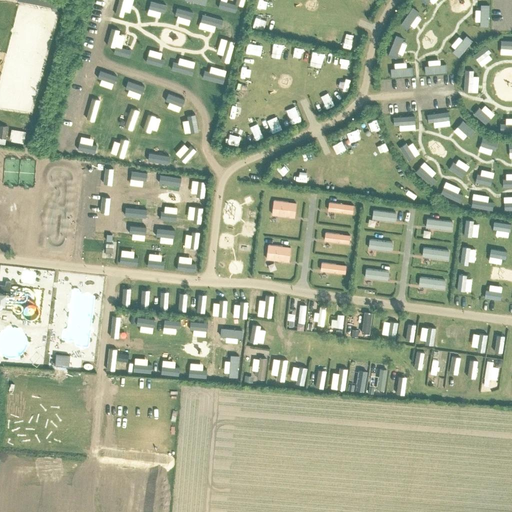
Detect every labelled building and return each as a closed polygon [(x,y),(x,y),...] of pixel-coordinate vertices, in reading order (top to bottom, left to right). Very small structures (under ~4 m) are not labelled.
[(296,43),(292,56),(304,59),(308,46),(296,43)] [(9,139),(23,142),(25,129),(11,127),(9,139)] [(0,145),(0,156),(24,156),(24,146),(0,145)] [(99,225),(110,226),(114,192),(95,190),(91,219),(99,220),(99,225)] [(277,197),(276,213),(298,214),(299,199),(277,197)] [(356,210),(356,201),(332,201),(332,210),(356,210)] [(352,240),(353,231),(328,230),(328,239),(352,240)] [(267,258),(288,261),(290,246),(268,244),(267,258)] [(325,259),(324,267),(348,271),(349,262),(325,259)] [(0,302),(5,303),(6,292),(10,292),(10,285),(11,281),(6,280),(5,284),(0,283),(0,302)] [(275,314),(277,295),(269,295),(268,313),(275,314)] [(340,315),(334,315),(334,324),(346,324),(346,311),(340,311),(340,315)] [(392,333),(399,333),(401,313),(394,313),(392,333)] [(436,341),(438,321),(431,320),(429,341),(436,341)] [(70,355),(56,354),(55,364),(69,366),(70,355)] [(489,357),(487,375),(494,375),(496,358),(489,357)]
